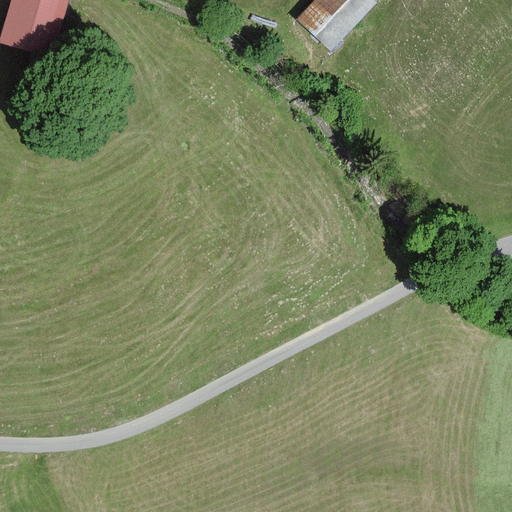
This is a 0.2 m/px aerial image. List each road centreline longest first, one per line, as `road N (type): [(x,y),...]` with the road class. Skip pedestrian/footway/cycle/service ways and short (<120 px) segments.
road 1 (unclassified): [(0,443),(69,444),(127,430),(422,279),(511,246)]
road 2 (track): [(454,266),(340,137),(228,36),(154,0)]
